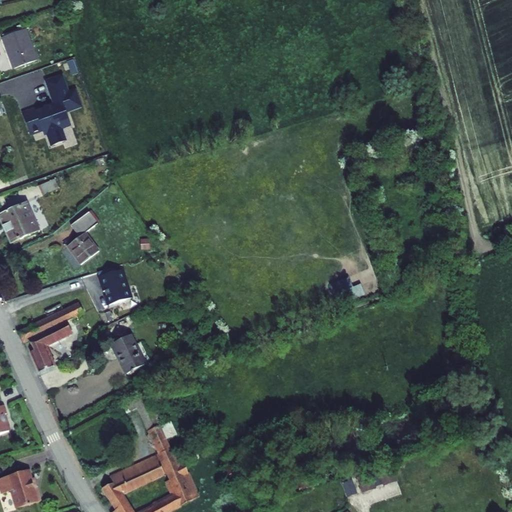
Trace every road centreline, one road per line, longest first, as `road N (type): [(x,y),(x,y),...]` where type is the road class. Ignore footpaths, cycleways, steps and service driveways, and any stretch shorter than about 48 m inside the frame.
road 1 (track): [(511,238),(482,241),(415,0)]
road 2 (unclassified): [(98,511),(0,319)]
